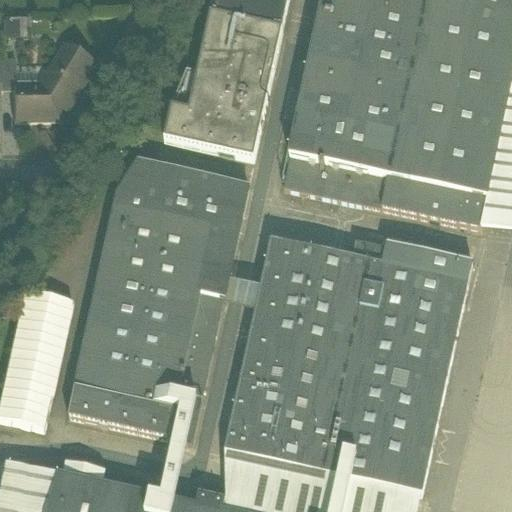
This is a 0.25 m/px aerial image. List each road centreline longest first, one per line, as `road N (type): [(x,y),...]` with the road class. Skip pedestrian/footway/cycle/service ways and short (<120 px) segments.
road 1 (unknown): [(309,0),(217,480),(89,461),(36,463),(0,484)]
road 2 (unknown): [(272,200),(495,252),(511,178)]
